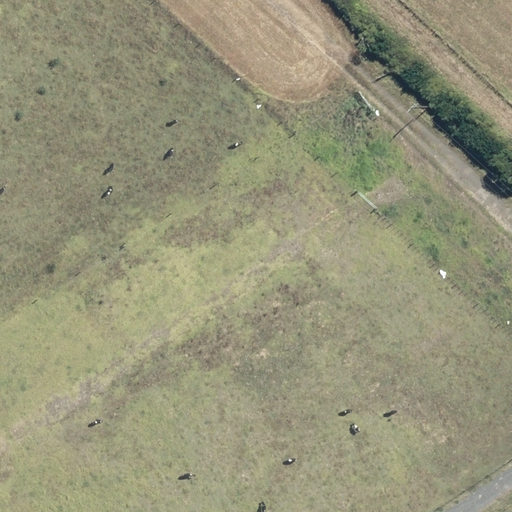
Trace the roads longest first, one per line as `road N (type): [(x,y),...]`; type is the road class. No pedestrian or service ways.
road 1 (track): [(511,213),(279,0)]
road 2 (track): [(376,0),(511,126)]
